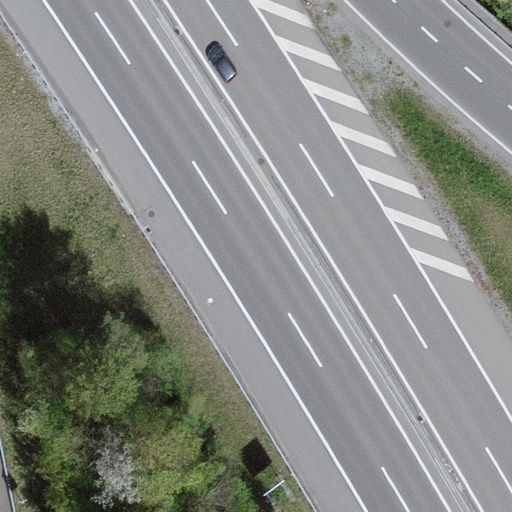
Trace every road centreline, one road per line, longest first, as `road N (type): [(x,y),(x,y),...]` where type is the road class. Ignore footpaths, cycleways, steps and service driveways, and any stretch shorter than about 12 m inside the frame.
road 1 (motorway): [(86,0),(408,511)]
road 2 (motorway): [(511,492),(206,0)]
road 3 (motorway): [(511,108),(393,0)]
